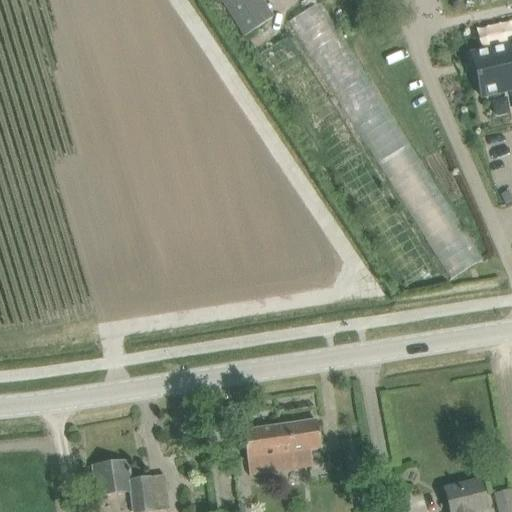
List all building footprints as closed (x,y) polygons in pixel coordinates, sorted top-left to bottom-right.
[(321,3),(287,23),(451,283),(485,262),(321,3)] [(289,37),(257,57),(406,292),(438,271),(289,37)] [(511,46),(471,56),(475,74),(474,74),(479,97),(511,89),(511,46)] [(511,200),(508,192),(500,195),(505,205),(511,201),(511,200)] [(242,433),(247,465),(249,476),(312,466),(311,463),(313,462),(311,450),(320,449),(316,422),(242,433)] [(129,492),(130,502),(132,511),(169,511),(164,477),(129,481),(128,474),(130,473),(130,471),(128,471),(127,462),(93,467),(95,487),(97,498),(129,492)] [(487,511),(484,501),(479,481),(444,490),(449,511),(487,511)]
